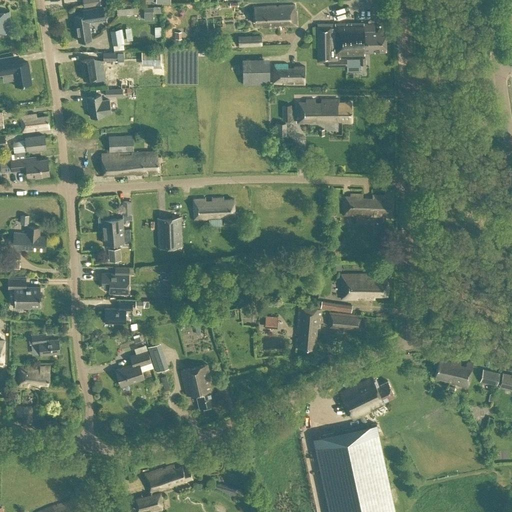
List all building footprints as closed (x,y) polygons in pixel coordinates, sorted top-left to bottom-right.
[(279,26),(279,24),(286,23),(286,25),(297,25),(296,10),(295,10),(295,3),(254,6),(255,23),(261,22),(261,27),(279,26)] [(76,22),(78,41),(92,39),(89,20),(105,18),(103,6),(82,9),(83,14),(73,15),(74,22),(76,22)] [(153,7),(151,7),(144,7),(144,19),(153,19),(153,7)] [(10,11),(0,11),(0,32),(11,31),(10,11)] [(340,58),(340,55),(365,55),(365,52),(375,52),(375,50),(386,50),(386,30),(375,30),(375,22),(335,22),(335,25),(317,26),(318,60),(328,60),(328,66),(347,65),(347,58),(340,58)] [(111,31),(114,51),(124,50),(123,44),(124,44),(123,38),(126,38),(124,29),(111,31)] [(261,34),(238,35),(238,47),(262,46),(261,34)] [(203,60),(219,60),(219,50),(203,50),(203,60)] [(117,52),(103,53),(103,61),(117,60),(117,52)] [(155,52),(141,52),(142,64),(160,64),(160,52),(155,52)] [(15,56),(0,58),(0,69),(2,70),(4,80),(14,78),(15,86),(32,83),(29,61),(16,63),(15,56)] [(359,57),(347,58),(347,65),(347,70),(359,70),(359,65),(359,57)] [(84,80),(97,78),(94,58),(81,60),(84,80)] [(242,59),(243,85),(269,84),(269,59),(242,59)] [(304,83),(305,65),(292,65),(292,66),(287,66),(288,63),(273,62),(272,82),(304,83)] [(122,88),(105,89),(105,96),(115,96),(115,98),(123,97),(122,88)] [(101,94),(86,97),(88,110),(90,110),(91,117),(104,114),(103,112),(110,111),(108,99),(102,100),(101,94)] [(351,122),(351,102),(339,101),(339,99),(322,99),(322,101),(314,102),(314,99),(305,99),(305,101),(297,101),(297,122),(351,122)] [(291,104),(282,104),(282,119),(291,118),(291,104)] [(22,131),(49,128),(47,115),(37,117),(37,113),(21,115),(22,131)] [(286,122),(275,122),(275,134),(286,134),(286,122)] [(146,133),(146,140),(149,140),(149,146),(154,146),(154,133),(146,133)] [(27,150),(45,147),(44,135),(26,137),(27,150)] [(108,136),(109,152),(101,152),(102,176),(108,175),(108,174),(114,174),(115,176),(124,175),(124,173),(135,173),(135,174),(145,174),(144,172),(159,171),(158,150),(133,151),(133,135),(108,136)] [(0,161),(11,160),(12,170),(26,168),(27,176),(49,174),(47,159),(33,160),(32,157),(25,158),(25,151),(0,154),(0,161)] [(364,215),(380,216),(379,228),(385,228),(386,217),(392,217),(392,198),(386,198),(386,195),(373,194),(373,197),(363,196),(363,194),(350,193),(350,196),(343,196),(342,215),(355,216),(355,213),(364,214),(364,215)] [(225,222),(238,221),(238,211),(235,211),(235,199),(223,199),(223,196),(212,196),(212,199),(205,199),(205,197),(192,197),(193,219),(225,219),(225,222)] [(122,230),(121,222),(123,222),(124,221),(124,219),(130,219),(130,201),(122,202),(122,217),(108,218),(108,214),(100,214),(98,218),(98,226),(102,225),(102,231),(122,230)] [(21,213),(20,222),(28,223),(29,214),(21,213)] [(157,218),(158,248),(182,247),(181,217),(157,218)] [(45,250),(45,235),(38,235),(39,226),(27,225),(27,232),(15,231),(15,242),(28,243),(28,249),(45,250)] [(129,229),(122,230),(102,231),(103,243),(123,241),(130,240),(129,229)] [(108,249),(108,261),(120,261),(120,249),(108,249)] [(0,258),(0,269),(9,270),(9,259),(0,258)] [(114,273),(101,272),(101,287),(108,287),(108,292),(128,293),(128,275),(128,268),(114,268),(114,273)] [(388,294),(388,274),(341,273),(341,298),(375,299),(375,294),(388,294)] [(40,307),(41,295),(39,295),(40,286),(25,285),(25,278),(8,278),(8,289),(15,289),(14,298),(16,298),(16,308),(31,308),(31,307),(40,307)] [(124,309),(131,309),(131,301),(118,301),(118,307),(104,307),(104,322),(124,321),(124,309)] [(321,301),(320,308),(351,312),(352,305),(321,301)] [(316,349),(317,336),(318,327),(320,327),(322,309),(299,307),(295,347),(316,349)] [(362,315),(329,312),(327,325),(329,325),(329,327),(360,330),(362,315)] [(278,317),(265,316),(265,327),(277,328),(278,317)] [(32,334),(29,335),(29,336),(30,344),(39,343),(40,354),(60,352),(58,339),(46,340),(45,333),(32,334)] [(149,350),(153,361),(156,372),(168,368),(160,343),(148,347),(149,350)] [(141,365),(152,361),(153,361),(149,350),(132,355),(134,362),(117,368),(122,385),(146,377),(141,365)] [(468,386),(473,368),(475,362),(468,361),(467,364),(460,363),(461,359),(452,357),(451,361),(440,358),(435,378),(468,386)] [(199,407),(215,404),(212,390),(214,389),(209,364),(181,370),(186,395),(196,393),(199,407)] [(48,385),(50,366),(19,365),(18,386),(27,387),(28,384),(34,384),(34,387),(40,387),(40,384),(48,385)] [(499,372),(483,368),(480,381),(496,385),(499,372)] [(511,371),(503,369),(499,387),(511,389),(511,371)] [(170,389),(165,375),(159,377),(164,391),(170,389)] [(384,401),(395,396),(388,380),(376,385),(372,375),(340,390),(352,418),(385,403),(384,401)] [(33,406),(14,405),(13,424),(32,424),(33,406)] [(395,511),(376,423),(321,435),(337,511),(395,511)] [(172,485),(193,478),(189,467),(184,469),(182,465),(176,467),(175,463),(165,467),(165,468),(162,469),(161,468),(143,473),(145,480),(149,479),(150,485),(146,486),(148,494),(135,498),(138,511),(149,507),(150,511),(162,508),(157,494),(152,495),(152,493),(173,486),(172,485)] [(217,487),(235,495),(239,487),(221,479),(217,487)] [(77,511),(77,509),(82,508),(79,498),(54,505),(55,506),(36,511),(77,511)]
